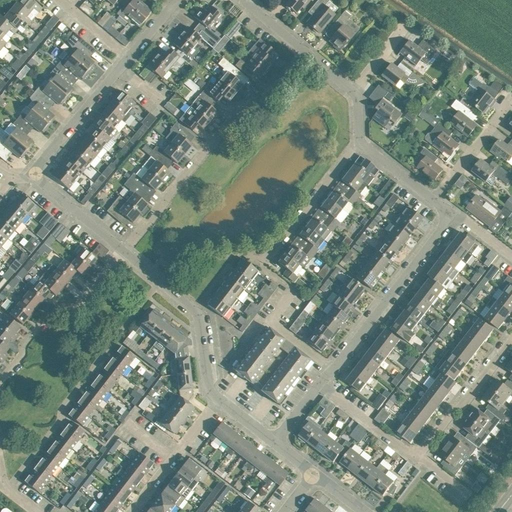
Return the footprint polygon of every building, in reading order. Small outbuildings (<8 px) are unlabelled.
[(42,8),(31,0),(19,0),(17,3),(30,14),(34,9),(38,13),(42,8)] [(130,20),(144,5),(138,0),(137,1),(135,0),(132,0),(130,3),(128,2),(126,2),(116,14),(127,23),(130,20)] [(310,0),(312,1),(313,0),(289,0),(285,5),(296,14),(301,8),(303,9),(309,0),(310,0)] [(334,15),(324,7),(329,1),(327,0),(318,0),(312,8),(316,12),(307,23),(314,29),(313,30),(316,33),(317,32),(319,33),(325,26),(334,15)] [(27,18),(30,14),(17,3),(10,11),(27,26),(31,22),(27,18)] [(94,12),(83,3),(79,8),(89,17),(94,12)] [(139,27),(151,13),(152,12),(144,5),(130,20),(139,27)] [(227,11),(235,16),(239,11),(231,5),(227,11)] [(209,30),(222,15),(211,6),(206,12),(201,8),(193,17),(202,24),(198,28),(217,44),(221,39),(209,30)] [(27,26),(10,11),(3,19),(17,30),(20,26),(24,30),(27,26)] [(102,27),(110,18),(111,16),(106,13),(97,23),(102,27)] [(359,29),(352,23),(342,14),(331,27),(337,32),(329,42),(334,46),(333,46),(339,51),(353,35),(354,36),(359,29)] [(17,30),(3,19),(0,15),(0,31),(6,36),(9,31),(14,35),(17,31),(16,30),(17,30)] [(51,30),(59,20),(54,15),(45,26),(51,30)] [(107,32),(114,24),(115,22),(110,18),(102,27),(107,32)] [(217,44),(198,28),(194,33),(187,27),(185,30),(183,29),(179,34),(194,47),(201,39),(213,49),(217,44)] [(43,39),(48,34),(42,29),(38,34),(43,39)] [(228,30),(224,35),(229,39),(233,34),(228,30)] [(94,63),(79,51),(86,43),(75,33),(73,35),(70,39),(68,41),(74,53),(70,57),(89,72),(94,66),(92,65),(94,63)] [(130,42),(119,33),(115,38),(125,47),(130,42)] [(37,47),(43,39),(38,34),(34,39),(31,43),(33,44),(37,47)] [(187,56),(194,47),(179,34),(174,40),(176,41),(173,44),(181,51),(177,55),(184,61),(188,64),(192,60),(187,56)] [(268,57),(273,51),(260,40),(247,54),(252,58),(268,71),(275,63),(268,57)] [(427,64),(437,51),(424,42),(419,48),(409,40),(399,53),(416,66),(420,60),(427,64)] [(219,42),(213,49),(217,52),(218,53),(224,47),(219,42)] [(184,61),(177,55),(173,52),(169,56),(162,50),(159,53),(158,52),(153,57),(169,70),(176,62),(181,66),(184,61)] [(89,72),(70,57),(63,51),(58,57),(62,60),(56,66),(72,80),(76,76),(80,80),(81,78),(83,79),(89,72)] [(169,70),(153,57),(149,63),(150,64),(147,67),(147,66),(139,75),(144,80),(151,70),(162,79),(169,70)] [(268,71),(252,58),(247,65),(240,60),(235,66),(248,77),(252,72),(260,80),(268,71)] [(16,72),(23,64),(19,61),(17,59),(10,68),(16,72)] [(31,59),(27,64),(33,69),(38,64),(31,59)] [(231,65),(223,59),(218,65),(223,69),(225,71),(231,65)] [(405,75),(390,64),(381,76),(395,86),(399,80),(404,84),(407,85),(409,86),(411,87),(412,86),(417,86),(419,85),(423,84),(424,82),(409,71),(405,75)] [(243,85),(238,81),(243,75),(231,65),(225,71),(223,69),(222,71),(222,75),(224,77),(220,81),(236,94),(243,85)] [(72,88),(62,80),(66,75),(72,80),(56,66),(45,79),(49,83),(67,98),(73,91),(71,90),(72,88)] [(13,76),(9,73),(6,70),(1,75),(9,81),(13,76)] [(494,100),(499,94),(504,88),(495,82),(490,88),(480,81),(475,77),(473,77),(469,83),(470,85),(478,91),(466,107),(468,109),(472,104),(484,114),(492,103),(494,104),(496,101),(494,100)] [(185,83),(196,93),(200,89),(189,79),(185,83)] [(201,88),(205,84),(200,80),(196,84),(201,88)] [(236,94),(220,81),(213,89),(208,85),(205,90),(209,94),(218,102),(222,97),(229,102),(236,94)] [(67,98),(49,83),(45,87),(40,85),(34,92),(42,99),(46,94),(58,105),(60,103),(61,105),(67,98)] [(135,104),(135,103),(136,102),(132,99),(131,100),(121,91),(117,95),(115,93),(111,98),(113,100),(132,116),(135,112),(131,109),(135,104)] [(54,116),(38,103),(42,99),(34,92),(29,98),(34,106),(31,111),(49,126),(54,119),(53,118),(54,116)] [(214,102),(202,92),(191,105),(212,122),(219,114),(210,106),(214,102)] [(388,92),(384,96),(390,100),(393,96),(388,92)] [(132,116),(113,100),(111,98),(108,102),(110,104),(106,108),(121,121),(121,120),(124,123),(130,115),(131,117),(132,116)] [(392,127),(401,115),(382,99),(377,105),(374,109),(377,111),(372,118),(384,128),(387,124),(392,127)] [(477,126),(467,118),(470,113),(455,102),(451,107),(461,115),(453,125),(468,137),(477,126)] [(426,103),(422,108),(427,112),(431,107),(426,103)] [(212,122),(191,105),(179,120),(182,123),(183,122),(192,131),(197,125),(204,131),(212,122)] [(121,121),(106,108),(100,117),(97,114),(97,115),(99,117),(114,129),(121,121)] [(410,109),(404,115),(412,121),(417,115),(410,109)] [(422,109),(418,114),(422,118),(423,117),(426,112),(422,109)] [(49,126),(31,111),(27,115),(22,113),(16,120),(21,124),(25,120),(40,133),(41,131),(43,133),(49,126)] [(148,129),(156,119),(149,113),(141,123),(148,129)] [(114,129),(99,117),(97,115),(93,119),(96,121),(93,125),(110,139),(117,132),(114,129)] [(33,142),(17,129),(21,124),(16,120),(10,126),(13,131),(9,136),(28,151),(33,145),(31,143),(33,142)] [(186,141),(191,135),(184,129),(176,122),(171,128),(169,130),(170,133),(165,138),(184,155),(192,146),(186,141)] [(459,146),(449,138),(453,133),(440,122),(431,134),(428,134),(425,139),(425,140),(431,145),(433,145),(443,153),(444,151),(451,156),(459,146)] [(110,139),(93,125),(92,125),(95,128),(89,136),(103,148),(110,139)] [(103,148),(89,136),(85,133),(78,141),(82,144),(96,156),(103,148)] [(28,151),(9,136),(5,141),(0,139),(0,157),(1,159),(9,150),(19,158),(20,157),(22,158),(28,151)] [(184,155),(165,138),(165,139),(170,144),(163,152),(156,146),(152,150),(168,163),(171,159),(177,164),(184,155)] [(129,141),(124,146),(122,149),(127,153),(134,145),(129,141)] [(511,146),(510,146),(507,146),(501,141),(498,141),(490,152),(501,160),(502,158),(509,163),(511,158),(511,146)] [(82,144),(75,152),(72,150),(75,153),(89,165),(96,156),(82,144)] [(443,170),(434,164),(438,159),(425,149),(421,153),(426,158),(418,168),(435,181),(443,170)] [(89,165),(75,153),(72,150),(65,158),(68,161),(82,173),(89,165)] [(164,168),(168,163),(152,150),(148,155),(151,157),(143,166),(148,170),(162,182),(164,184),(172,175),(164,168)] [(346,170),(347,171),(348,172),(362,183),(367,187),(379,171),(361,157),(356,164),(352,161),(346,170)] [(82,173),(68,161),(65,158),(58,166),(61,168),(76,181),(82,173)] [(113,170),(120,162),(116,159),(112,164),(110,163),(108,166),(113,170)] [(511,178),(511,175),(501,167),(493,161),(489,166),(481,160),(472,172),(480,178),(486,183),(486,182),(491,186),(497,178),(507,185),(511,178)] [(76,181),(61,168),(58,166),(51,175),(68,190),(76,181)] [(106,179),(113,170),(108,166),(105,169),(101,174),(106,179)] [(162,182),(148,170),(140,179),(133,173),(128,179),(147,194),(151,190),(148,188),(149,187),(154,191),(162,182)] [(367,187),(362,183),(348,172),(347,171),(340,179),(342,180),(341,181),(350,188),(346,193),(356,200),(362,205),(364,202),(358,198),(367,187)] [(99,187),(106,179),(101,174),(94,182),(99,187)] [(462,175),(459,179),(465,184),(468,180),(462,175)] [(142,200),(147,194),(128,179),(123,184),(130,190),(122,199),(140,214),(148,205),(142,200)] [(93,195),(99,187),(94,182),(87,190),(93,195)] [(105,185),(102,189),(108,193),(111,189),(110,188),(105,185)] [(353,205),(356,200),(346,193),(343,197),(334,191),(331,189),(324,197),(347,215),(353,208),(353,205)] [(84,206),(93,195),(87,190),(86,191),(89,193),(80,203),(84,206)] [(36,206),(21,194),(17,198),(14,196),(10,200),(28,215),(36,206)] [(390,209),(399,198),(393,194),(385,205),(389,207),(390,209)] [(501,212),(486,200),(485,202),(477,195),(471,203),(473,205),(468,210),(477,217),(478,215),(485,220),(483,222),(490,227),(495,220),(503,226),(507,219),(511,213),(511,212),(505,207),(501,212)] [(140,214),(122,199),(119,196),(107,212),(121,224),(127,218),(132,223),(140,214)] [(342,222),(347,215),(324,197),(318,206),(321,208),(320,208),(329,215),(325,220),(335,228),(339,223),(342,222)] [(28,215),(10,200),(7,203),(11,206),(7,211),(21,223),(28,215)] [(422,219),(407,207),(400,216),(415,228),(422,219)] [(21,223),(7,211),(3,215),(0,212),(0,219),(14,231),(21,223)] [(325,241),(335,228),(325,220),(322,225),(313,218),(310,216),(303,225),(323,240),(325,241)] [(415,228),(400,216),(393,225),(408,236),(415,228)] [(49,232),(58,222),(52,217),(43,227),(46,229),(49,232)] [(363,220),(360,224),(364,227),(369,220),(365,217),(363,220)] [(14,231),(0,219),(0,233),(7,240),(14,231)] [(55,239),(65,228),(60,224),(50,235),(55,239)] [(317,249),(323,240),(303,225),(297,233),(299,235),(299,236),(308,242),(304,247),(314,255),(318,250),(317,249)] [(408,236),(393,225),(387,233),(389,235),(389,234),(402,244),(408,236)] [(402,244),(389,234),(389,235),(387,233),(389,235),(383,243),(398,254),(404,246),(402,244)] [(479,246),(475,243),(461,233),(454,241),(472,255),(479,246)] [(51,244),(55,239),(50,235),(46,240),(51,244)] [(39,243),(32,237),(27,242),(35,248),(39,243)] [(472,255),(454,241),(448,250),(462,261),(467,264),(473,256),(472,255)] [(35,248),(27,242),(23,248),(30,254),(35,248)] [(43,243),(40,248),(36,252),(41,256),(48,247),(43,243)] [(398,254),(383,243),(376,251),(391,263),(398,254)] [(109,251),(100,244),(95,249),(104,257),(109,251)] [(304,269),(314,255),(304,247),(301,252),(292,245),(291,246),(289,245),(283,253),(299,265),(304,269)] [(100,261),(104,257),(95,249),(91,254),(80,246),(73,254),(77,258),(89,268),(91,269),(93,270),(95,268),(95,266),(99,261),(99,262),(100,261)] [(462,261),(448,250),(441,258),(455,269),(462,261)] [(391,263),(376,251),(370,260),(384,271),(387,274),(392,267),(391,266),(393,264),(391,263)] [(488,268),(498,256),(491,251),(486,257),(488,259),(484,264),(488,268)] [(21,265),(28,257),(23,252),(20,255),(20,259),(18,262),(15,260),(21,265)] [(37,261),(41,256),(36,252),(29,260),(34,264),(37,261)] [(292,274),(299,265),(283,253),(277,261),(279,262),(278,263),(287,270),(283,275),(293,282),(297,277),(292,274)] [(89,268),(77,258),(70,266),(76,271),(79,274),(82,276),(89,268)] [(455,269),(441,258),(434,267),(449,278),(453,281),(459,272),(455,269)] [(16,271),(21,265),(15,260),(8,269),(13,273),(16,270),(16,271)] [(258,272),(243,260),(242,261),(240,260),(237,264),(239,265),(235,269),(251,281),(258,272)] [(384,271),(370,260),(363,269),(378,280),(384,271)] [(64,261),(57,269),(69,280),(72,276),(75,278),(79,274),(76,271),(70,266),(64,261)] [(69,280),(57,269),(56,270),(51,265),(44,273),(50,278),(62,288),(69,280)] [(492,279),(499,270),(499,269),(497,271),(493,268),(494,266),(494,265),(485,278),(489,281),(491,278),(492,279)] [(449,278),(434,267),(428,276),(430,278),(431,278),(442,286),(443,286),(449,278)] [(23,277),(27,272),(23,268),(18,273),(23,277)] [(482,276),(486,271),(481,268),(477,273),(482,276)] [(6,282),(13,273),(8,269),(5,272),(7,274),(3,279),(6,282)] [(251,281),(235,269),(232,273),(231,272),(228,276),(229,277),(229,278),(244,290),(251,281)] [(378,280),(363,269),(356,278),(371,289),(378,280)] [(62,288),(50,278),(44,273),(38,281),(43,285),(55,296),(62,288)] [(478,281),(482,276),(477,273),(473,278),(478,281)] [(511,279),(508,277),(503,283),(505,284),(501,290),(499,288),(499,289),(504,293),(505,293),(511,298),(511,279)] [(244,290),(229,278),(225,282),(224,281),(221,285),(222,286),(222,287),(237,300),(244,290)] [(367,291),(359,285),(351,278),(344,287),(359,298),(365,290),(367,292),(367,291)] [(445,288),(443,286),(442,286),(431,278),(430,278),(424,287),(438,298),(445,288)] [(483,289),(489,281),(485,278),(478,286),(483,289)] [(16,284),(11,280),(8,284),(12,288),(16,284)] [(55,296),(43,285),(38,281),(34,286),(28,282),(26,285),(31,290),(43,300),(46,297),(50,300),(54,295),(55,296)] [(270,296),(278,287),(272,282),(268,287),(265,284),(261,289),(270,296)] [(43,300),(31,290),(26,285),(23,289),(28,293),(24,298),(36,308),(43,300)] [(468,293),(472,289),(468,285),(464,290),(468,293)] [(476,298),(483,289),(478,286),(472,294),(476,298)] [(237,300),(222,287),(221,288),(219,287),(216,291),(218,292),(215,296),(230,309),(237,300)] [(359,298),(344,287),(338,295),(353,307),(359,298)] [(443,301),(438,298),(424,287),(417,295),(431,306),(436,310),(443,301)] [(5,297),(9,292),(4,288),(1,293),(5,297)] [(263,305),(270,296),(261,289),(258,294),(263,298),(260,303),(263,305)] [(465,298),(468,293),(464,290),(460,295),(465,298)] [(511,311),(511,298),(505,293),(504,293),(498,301),(511,312),(511,311)] [(473,303),(476,298),(472,294),(468,299),(473,303)] [(353,307),(338,295),(331,304),(333,306),(334,306),(345,315),(346,315),(353,307)] [(417,295),(411,303),(411,304),(425,315),(431,306),(417,295)] [(230,309),(215,296),(211,300),(210,299),(207,303),(209,304),(207,306),(223,318),(230,309)] [(36,308),(24,298),(17,306),(29,317),(29,316),(31,317),(33,319),(35,316),(35,314),(33,313),(36,308)] [(411,304),(411,303),(408,301),(401,310),(404,312),(419,323),(425,315),(411,304)] [(511,312),(498,301),(491,310),(505,321),(511,312)] [(29,317),(17,306),(12,302),(5,310),(22,325),(29,317)] [(256,314),(263,305),(260,303),(257,306),(251,302),(247,307),(256,314)] [(315,306),(313,305),(314,304),(310,302),(303,311),(308,314),(315,306)] [(455,311),(459,306),(454,302),(451,307),(455,311)] [(346,316),(346,315),(345,315),(334,306),(333,306),(331,304),(334,307),(327,315),(342,326),(349,318),(346,316)] [(250,323),(256,314),(247,307),(243,312),(249,317),(246,320),(250,323)] [(451,316),(455,311),(451,307),(447,312),(451,316)] [(148,334),(162,316),(153,309),(145,320),(142,318),(133,330),(139,335),(143,330),(148,334)] [(460,318),(464,313),(460,310),(456,314),(460,318)] [(505,321),(491,310),(484,319),(498,330),(505,321)] [(309,320),(306,318),(308,314),(303,311),(297,319),(303,324),(305,325),(309,320)] [(412,332),(419,323),(404,312),(398,320),(397,321),(412,332)] [(457,323),(460,318),(456,314),(452,319),(457,323)] [(342,326),(327,315),(320,324),(335,335),(342,326)] [(16,333),(20,327),(6,316),(0,323),(0,326),(16,339),(18,337),(18,334),(16,333)] [(157,340),(171,323),(162,316),(148,334),(157,340)] [(250,323),(246,320),(241,316),(236,321),(242,326),(239,330),(242,333),(250,323)] [(416,335),(412,332),(397,321),(398,320),(395,318),(388,327),(409,344),(416,335)] [(295,334),(303,324),(297,319),(289,329),(295,334)] [(442,328),(446,323),(441,319),(438,324),(442,328)] [(487,338),(494,330),(480,319),(473,328),(487,338)] [(165,347),(179,329),(171,323),(157,340),(165,347)] [(335,335),(320,324),(314,332),(329,343),(335,335)] [(438,333),(442,328),(438,324),(434,329),(438,333)] [(16,339),(0,326),(0,341),(5,345),(8,348),(9,348),(6,345),(10,340),(12,342),(14,342),(16,339)] [(254,341),(232,369),(235,371),(251,384),(251,383),(261,391),(277,404),(277,403),(278,403),(309,362),(310,361),(269,328),(268,329),(265,326),(254,341)] [(447,335),(451,330),(447,326),(443,331),(447,335)] [(487,338),(473,328),(467,336),(480,347),(487,338)] [(188,336),(179,329),(165,347),(174,354),(183,343),(188,336)] [(400,340),(386,330),(379,338),(393,349),(400,340)] [(444,340),(447,335),(443,331),(439,336),(444,340)] [(329,343),(314,332),(307,341),(322,352),(329,343)] [(429,345),(433,340),(428,336),(424,341),(429,345)] [(480,347),(467,336),(460,345),(474,355),(480,347)] [(139,347),(127,338),(122,344),(134,353),(137,349),(139,347)] [(393,349),(379,338),(373,347),(387,358),(393,349)] [(8,348),(5,345),(0,341),(0,356),(4,360),(7,357),(7,355),(5,353),(9,348),(8,348)] [(190,373),(187,346),(183,343),(174,354),(177,375),(190,373)] [(434,352),(438,347),(433,344),(429,349),(434,352)] [(420,345),(416,349),(422,353),(425,349),(420,345)] [(474,355),(460,345),(454,353),(467,364),(474,355)] [(135,357),(129,353),(121,347),(117,352),(114,355),(128,366),(135,357)] [(387,358),(373,347),(366,355),(380,366),(387,358)] [(145,356),(141,353),(137,349),(134,353),(139,356),(142,359),(145,356)] [(430,357),(434,352),(429,349),(426,354),(430,357)] [(467,364),(454,353),(447,362),(461,372),(467,364)] [(128,366),(114,355),(112,358),(108,364),(122,374),(128,366)] [(380,366),(366,355),(360,364),(374,375),(380,366)] [(153,362),(148,358),(145,356),(142,359),(150,366),(153,362)] [(413,365),(417,359),(413,356),(409,361),(413,365)] [(409,370),(413,365),(409,361),(405,366),(409,370)] [(421,369),(425,364),(420,361),(416,366),(421,369)] [(461,372),(447,362),(440,371),(443,373),(454,381),(461,372)] [(122,374),(108,364),(104,369),(101,372),(115,383),(122,374)] [(374,375),(360,364),(353,372),(367,383),(374,375)] [(417,374),(421,369),(416,366),(412,371),(417,374)] [(115,383),(101,372),(98,375),(99,376),(95,381),(109,392),(115,383)] [(145,372),(141,377),(147,381),(151,376),(145,372)] [(367,383),(353,372),(346,381),(360,392),(367,383)] [(193,395),(190,373),(177,375),(179,397),(187,403),(193,395)] [(400,382),(404,377),(399,373),(395,378),(400,382)] [(457,383),(454,381),(443,373),(437,381),(450,392),(457,383)] [(396,387),(400,382),(395,378),(391,383),(396,387)] [(408,386),(412,381),(407,378),(403,383),(408,386)] [(158,380),(154,385),(151,389),(155,392),(156,393),(163,384),(158,380)] [(511,383),(510,381),(506,386),(497,380),(490,389),(506,401),(510,396),(511,396),(511,383)] [(109,392),(95,381),(91,386),(90,386),(88,389),(102,400),(109,392)] [(450,392),(437,381),(430,389),(444,400),(450,392)] [(404,391),(408,386),(403,383),(399,388),(404,391)] [(102,400),(88,389),(85,392),(86,393),(82,398),(95,409),(102,400)] [(444,400),(430,389),(423,398),(437,409),(444,400)] [(501,407),(506,401),(490,389),(483,399),(491,405),(488,410),(503,421),(507,417),(503,414),(506,411),(501,407)] [(142,396),(138,394),(138,393),(134,390),(130,395),(134,398),(138,401),(142,396)] [(387,399),(391,394),(386,390),(382,395),(387,399)] [(378,410),(387,399),(382,395),(380,394),(371,406),(378,410)] [(394,403),(398,398),(394,395),(390,400),(394,403)] [(194,408),(187,403),(179,397),(176,401),(172,398),(168,403),(173,406),(187,417),(187,416),(189,417),(193,413),(191,411),(194,408)] [(327,418),(336,406),(324,397),(319,404),(326,409),(322,415),(327,418)] [(95,409),(82,398),(78,403),(77,403),(75,406),(89,417),(95,409)] [(144,411),(150,403),(151,402),(145,398),(138,407),(144,411)] [(437,409),(423,398),(417,406),(431,417),(437,409)] [(391,408),(394,403),(390,400),(386,405),(391,408)] [(89,417),(75,406),(72,409),(72,410),(68,415),(82,426),(89,417)] [(187,417),(173,406),(169,410),(165,407),(162,411),(166,414),(180,425),(182,426),(186,421),(184,420),(187,417)] [(431,417),(417,406),(410,415),(424,426),(431,417)] [(490,434),(501,420),(503,422),(503,421),(488,410),(490,412),(486,417),(475,408),(468,417),(488,432),(490,434)] [(341,418),(345,413),(340,409),(336,414),(341,418)] [(383,424),(391,414),(383,409),(374,420),(375,420),(376,419),(383,424)] [(180,425),(166,414),(162,411),(156,420),(173,434),(174,433),(176,435),(180,430),(178,428),(180,425)] [(147,413),(140,424),(145,428),(153,417),(147,413)] [(346,421),(349,417),(345,413),(341,418),(346,421)] [(424,426),(410,415),(403,424),(417,435),(419,432),(424,426)] [(319,426),(308,417),(299,429),(303,431),(299,436),(300,437),(299,439),(305,443),(306,442),(308,443),(319,429),(318,428),(319,426)] [(490,434),(488,432),(468,417),(461,426),(472,435),(468,440),(478,447),(478,448),(490,434)] [(85,432),(79,427),(71,421),(68,425),(64,430),(78,441),(85,432)] [(222,442),(231,430),(221,423),(212,434),(213,434),(209,439),(212,442),(215,438),(222,442)] [(354,440),(364,428),(359,424),(350,436),(354,440)] [(417,435),(403,424),(396,433),(410,444),(417,435)] [(360,444),(369,432),(364,428),(354,440),(360,444)] [(316,449),(327,435),(319,429),(308,443),(316,449)] [(78,441),(64,430),(60,435),(57,438),(71,449),(78,441)] [(227,455),(241,437),(231,430),(222,442),(227,447),(223,452),(227,455)] [(325,456),(336,442),(327,435),(316,449),(325,456)] [(241,457),(250,445),(241,437),(227,455),(230,457),(234,452),(241,457)] [(470,457),(478,447),(468,440),(465,438),(461,444),(453,437),(446,446),(462,458),(466,453),(470,457)] [(71,449),(57,438),(55,442),(51,447),(65,458),(71,449)] [(379,447),(383,443),(378,439),(375,444),(379,447)] [(334,463),(344,449),(336,442),(325,456),(334,463)] [(385,451),(388,447),(383,443),(379,447),(385,451)] [(246,469),(260,452),(250,445),(241,457),(246,461),(242,466),(246,469)] [(112,455),(116,449),(113,446),(108,452),(112,455)] [(457,464),(462,458),(446,446),(439,455),(447,462),(443,467),(455,476),(461,468),(457,464)] [(65,458),(51,447),(47,453),(47,452),(44,456),(58,467),(65,458)] [(349,470),(360,456),(351,449),(340,463),(349,470)] [(260,472),(269,459),(260,452),(246,469),(249,472),(253,467),(260,472)] [(397,461),(400,456),(395,452),(392,457),(397,461)] [(154,464),(139,453),(133,462),(147,473),(150,470),(149,470),(154,464)] [(58,467),(44,456),(41,459),(42,459),(38,464),(52,475),(58,467)] [(203,456),(199,461),(204,465),(208,460),(203,456)] [(357,476),(368,462),(360,456),(349,470),(357,476)] [(195,476),(201,469),(188,459),(184,464),(181,466),(179,468),(193,479),(197,483),(199,479),(195,476)] [(265,484),(279,467),(269,459),(260,472),(265,476),(262,481),(265,484)] [(208,460),(204,465),(209,468),(213,464),(208,460)] [(147,473),(133,462),(126,470),(140,481),(144,476),(145,476),(147,473)] [(377,469),(368,462),(357,476),(366,483),(377,469)] [(403,477),(412,465),(407,462),(398,473),(403,477)] [(52,475),(38,464),(34,470),(33,469),(31,473),(45,484),(52,475)] [(374,489),(389,471),(380,465),(377,469),(366,483),(374,489)] [(279,486),(287,476),(288,474),(279,467),(265,484),(263,487),(266,489),(273,481),(279,486)] [(197,483),(193,479),(179,468),(177,471),(177,474),(173,478),(186,488),(190,491),(197,483)] [(140,481),(126,470),(120,479),(134,490),(136,487),(140,481)] [(393,484),(394,482),(386,476),(389,472),(389,471),(374,489),(383,496),(386,493),(394,496),(397,487),(393,484)] [(45,484),(31,473),(28,476),(29,476),(24,482),(38,492),(45,484)] [(190,491),(186,488),(173,478),(171,481),(167,483),(165,485),(180,497),(184,500),(190,491)] [(134,490),(120,479),(113,488),(127,498),(131,493),(134,490)] [(210,493),(215,497),(225,484),(220,480),(210,493)] [(476,482),(471,488),(478,493),(482,487),(476,482)] [(184,500),(180,497),(165,485),(164,490),(163,491),(160,495),(175,506),(177,508),(184,500)] [(247,487),(242,494),(249,499),(254,493),(247,487)] [(127,498),(113,488),(106,496),(121,507),(123,504),(127,498)] [(208,506),(215,497),(210,493),(204,502),(208,506)] [(80,496),(77,501),(83,506),(87,500),(81,495),(80,496)] [(170,511),(175,506),(160,495),(155,502),(167,511),(170,511)] [(121,507),(106,496),(100,505),(109,511),(116,511),(118,510),(118,511),(121,507)] [(70,509),(76,501),(77,501),(73,498),(66,507),(70,509)] [(318,511),(323,506),(314,499),(305,510),(305,511),(303,511),(318,511)] [(260,511),(261,511),(253,506),(247,501),(240,511),(241,511),(260,511)] [(167,511),(155,502),(149,509),(153,511),(167,511)] [(199,511),(203,511),(208,506),(204,502),(197,510),(199,511)]
